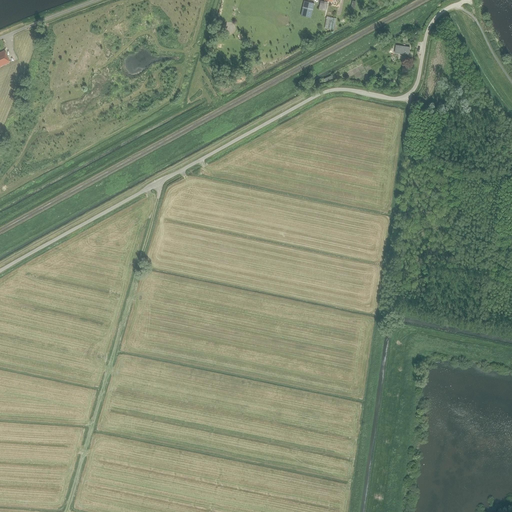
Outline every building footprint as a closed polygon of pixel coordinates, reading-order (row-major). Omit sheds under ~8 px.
[(321,0),(319,9),(325,11),(327,2),(321,0)] [(314,3),(304,1),(300,16),(311,18),(314,3)] [(336,18),(326,17),(324,28),(334,30),(336,18)] [(408,55),(410,47),(400,46),(395,45),(394,53),(398,53),(408,55)] [(0,66),(10,62),(5,51),(0,52),(0,66)]
